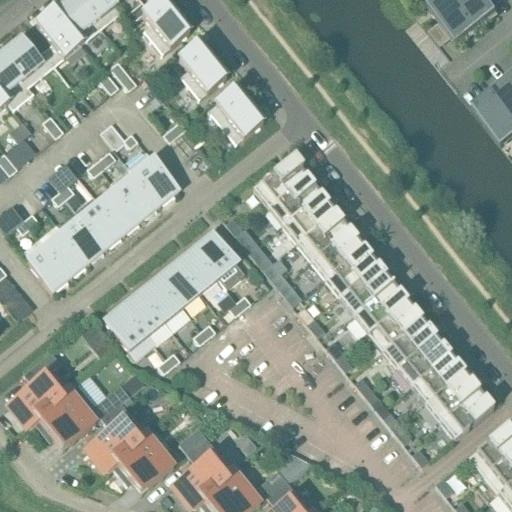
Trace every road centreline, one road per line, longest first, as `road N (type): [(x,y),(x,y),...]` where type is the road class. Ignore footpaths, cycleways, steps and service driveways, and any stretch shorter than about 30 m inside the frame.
road 1 (residential): [(0,377),(305,122)]
road 2 (residential): [(305,122),(511,391)]
road 3 (residential): [(205,0),(305,122)]
road 4 (residential): [(94,511),(48,493),(0,440)]
